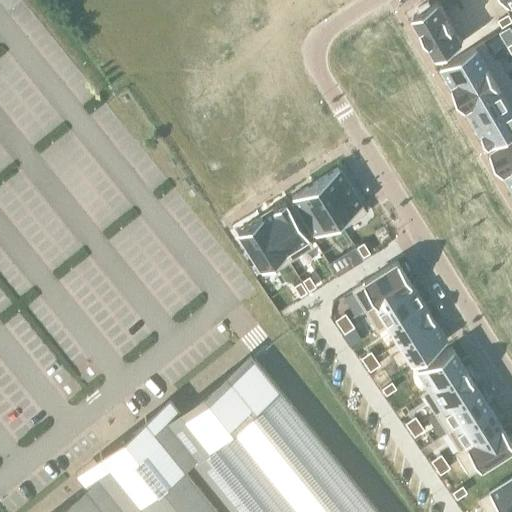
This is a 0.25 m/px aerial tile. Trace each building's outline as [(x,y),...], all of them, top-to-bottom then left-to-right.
[(420,11),(413,15),(438,56),(462,42),(438,0),(431,4),(428,0),(417,6),(420,11)] [(508,15),(494,23),(498,30),(511,22),(508,15)] [(483,41),(441,66),(453,85),(453,86),(499,59),(498,59),(495,61),(483,41)] [(499,59),(453,86),(465,106),(510,79),(499,59)] [(510,79),(465,106),(465,107),(466,107),(477,125),(511,104),(511,82),(511,80),(510,79)] [(511,104),(477,125),(489,146),(511,132),(511,104)] [(511,137),(491,150),(503,171),(511,165),(511,137)] [(511,165),(503,171),(511,185),(511,165)] [(337,166),(314,181),(338,218),(337,219),(341,226),(365,211),(337,166)] [(314,181),(291,196),(314,233),(337,219),(338,218),(314,181)] [(261,214),(260,215),(288,259),(312,244),(284,200),(261,215),(261,214)] [(260,215),(237,229),(265,274),(288,259),(260,215)] [(356,245),(362,255),(369,251),(362,241),(356,245)] [(354,246),(347,251),(353,261),(360,256),(354,246)] [(396,260),(352,288),(364,308),(409,280),(396,260)] [(308,275),(301,279),(308,289),(315,285),(308,275)] [(299,295),(306,290),(300,280),(292,285),(299,295)] [(409,280),(364,308),(377,328),(387,322),(386,321),(421,300),(409,281),(409,280)] [(421,300),(386,321),(387,322),(399,341),(433,319),(421,300)] [(334,318),(339,325),(349,318),(344,311),(334,318)] [(353,325),(349,318),(339,325),(343,332),(353,325)] [(433,319),(399,341),(411,361),(446,339),(433,319)] [(451,346),(416,368),(428,387),(429,388),(463,366),(451,346)] [(360,356),(364,363),(374,356),(370,349),(360,356)] [(378,511),(253,356),(59,511),(378,511)] [(379,363),(374,356),(364,363),(369,369),(379,363)] [(428,387),(422,391),(434,411),(475,385),(463,366),(429,388),(428,387)] [(391,380),(381,386),(385,393),(395,386),(391,380)] [(475,385),(434,411),(447,430),(488,405),(475,385)] [(488,405),(447,430),(458,449),(459,450),(500,424),(499,423),(488,405)] [(404,421),(409,428),(419,421),(414,414),(404,421)] [(419,421),(409,428),(413,435),(423,428),(419,421)] [(458,449),(455,451),(468,472),(511,444),(511,442),(500,424),(459,450),(458,449)] [(430,459),(435,466),(445,459),(440,452),(430,459)] [(445,459),(435,466),(439,472),(449,466),(445,459)] [(511,476),(478,498),(486,511),(506,511),(511,508),(511,476)] [(466,490),(461,484),(451,490),(456,497),(466,490)]
